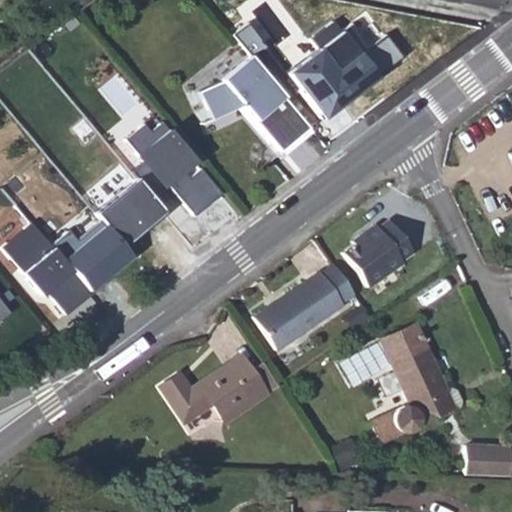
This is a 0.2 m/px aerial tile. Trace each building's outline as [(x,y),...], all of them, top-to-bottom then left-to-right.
[(315,48),(284,71),(318,118),(404,55),(384,33),(358,50),(333,20),(308,38),(315,48)] [(305,129),(246,58),(218,82),(195,92),(208,120),(238,106),(277,152),(305,129)] [(196,217),(223,195),(162,121),(153,130),(147,124),(129,139),(196,217)] [(94,210),(101,218),(124,243),(163,210),(136,178),(94,210)] [(67,230),(49,245),(89,290),(133,252),(124,243),(101,218),(75,240),(67,230)] [(64,311),(89,290),(49,245),(30,222),(5,246),(64,311)] [(359,238),(338,252),(363,288),(398,263),(396,262),(408,254),(385,222),(374,229),(371,226),(357,236),(359,238)] [(328,264),(316,273),(337,302),(349,293),(328,264)] [(316,273),(315,271),(249,317),(272,350),(338,304),(337,302),(316,273)] [(367,421),(376,441),(399,430),(401,431),(405,430),(411,428),(416,424),(418,422),(451,407),(457,404),(459,400),(451,381),(446,379),(440,382),(413,323),(378,339),(407,401),(403,403),(398,404),(395,404),(392,407),(390,410),(367,421)] [(210,400),(221,418),(262,393),(237,356),(186,389),(176,371),(157,383),(179,419),(197,407),(210,400)] [(461,472),(506,474),(507,445),(463,443),(461,472)]
